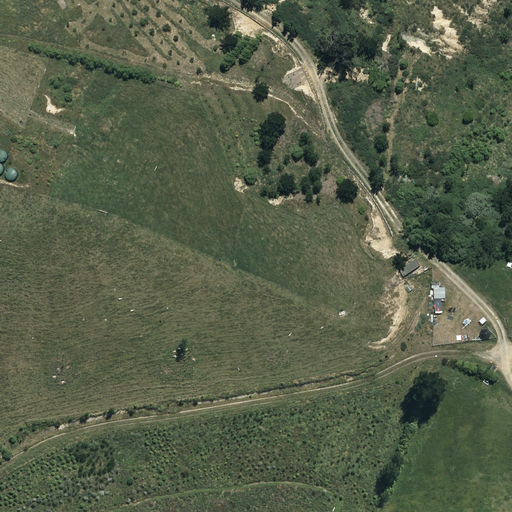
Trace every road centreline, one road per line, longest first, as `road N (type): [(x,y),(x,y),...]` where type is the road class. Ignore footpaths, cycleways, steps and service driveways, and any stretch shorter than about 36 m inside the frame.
road 1 (track): [(508,359),(456,354),(395,365),(324,396),(242,399),(48,445),(0,473)]
road 2 (track): [(508,359),(487,301),(404,236),(337,137),(312,67),(244,0)]
